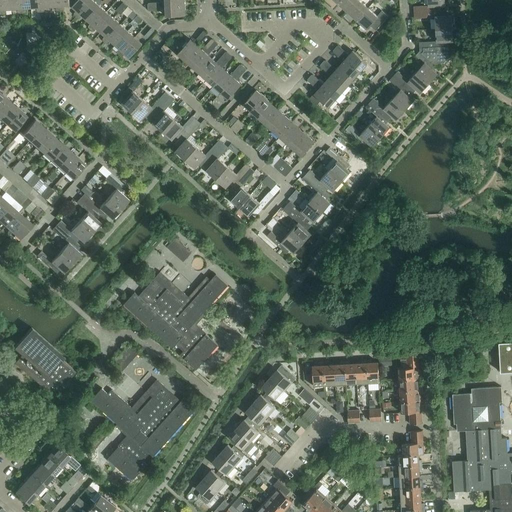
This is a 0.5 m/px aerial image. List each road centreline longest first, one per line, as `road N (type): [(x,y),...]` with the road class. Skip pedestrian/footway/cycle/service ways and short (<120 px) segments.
road 1 (residential): [(425,349),(439,511)]
road 2 (residential): [(296,24),(313,23),(324,34),(322,47),(284,87),(260,67)]
road 3 (residential): [(208,25),(171,29),(112,88)]
